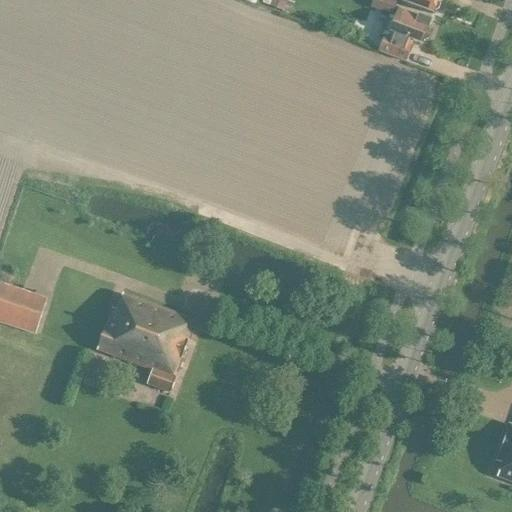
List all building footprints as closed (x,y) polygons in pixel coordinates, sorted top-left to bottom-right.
[(283,10),(286,0),(262,0),(262,2),(283,10)] [(422,44),(431,20),(396,7),(398,1),(394,0),(374,0),(372,8),(395,17),(386,41),(383,40),(378,52),(405,63),(410,51),(408,50),(412,40),(422,44)] [(402,0),(402,2),(433,14),(438,0),(402,0)] [(0,282),(0,320),(37,332),(48,297),(0,282)] [(100,350),(153,371),(148,384),(171,393),(197,322),(123,294),(117,310),(115,310),(100,350)] [(511,425),(509,425),(496,461),(502,463),(497,476),(511,482),(511,425)]
